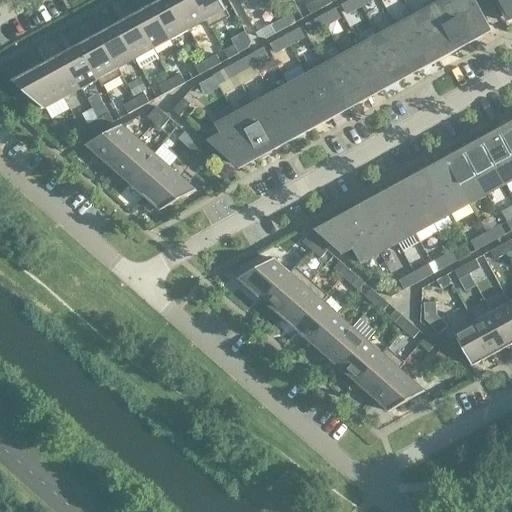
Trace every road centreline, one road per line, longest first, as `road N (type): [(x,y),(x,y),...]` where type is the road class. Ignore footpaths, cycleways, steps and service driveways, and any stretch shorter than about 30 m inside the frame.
road 1 (unclassified): [(140,284),(511,78)]
road 2 (residential): [(376,498),(140,284)]
road 3 (residential): [(140,284),(0,163)]
road 4 (residential): [(376,498),(386,468),(511,403)]
